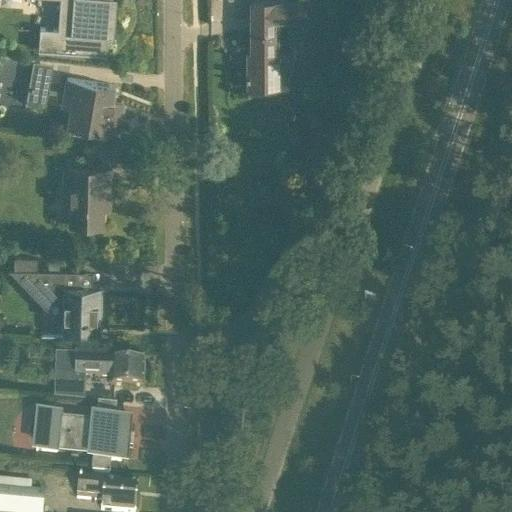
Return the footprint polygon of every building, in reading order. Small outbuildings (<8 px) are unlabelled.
[(40,26),(39,46),(107,51),(109,34),(113,35),(115,0),(72,0),(70,28),(59,27),(40,26)] [(41,0),(39,16),(54,18),(56,0),(41,0)] [(279,86),(279,70),(293,70),(294,51),(274,51),(275,19),(305,19),(305,1),(251,1),(251,64),(247,64),(247,72),(246,72),(246,77),(247,77),(247,86),(279,86)] [(65,72),(92,77),(94,67),(66,63),(65,72)] [(51,73),(31,70),(26,99),(46,102),(51,73)] [(67,76),(63,103),(71,104),(69,119),(67,128),(105,135),(107,126),(118,128),(121,112),(112,111),(112,108),(110,108),(114,84),(67,76)] [(110,167),(66,166),(65,186),(72,187),(71,223),(102,223),(103,199),(110,199),(110,167)] [(290,196),(293,181),(285,179),(282,195),(290,196)] [(15,257),(15,268),(29,268),(29,277),(29,286),(43,300),(61,301),(61,323),(61,335),(67,335),(108,336),(108,335),(100,335),(101,287),(92,286),(85,286),(85,272),(85,270),(39,269),(39,257),(15,257)] [(48,261),(48,269),(59,269),(59,261),(48,261)] [(143,390),(144,366),(75,363),(75,379),(111,380),(111,389),(143,390)] [(29,436),(29,437),(29,438),(29,439),(29,440),(30,440),(30,441),(30,442),(30,443),(31,443),(31,444),(32,444),(32,445),(31,456),(57,459),(57,455),(58,447),(94,450),(92,464),(91,474),(110,476),(111,466),(128,467),(130,450),(134,450),(135,438),(131,438),(133,421),(115,419),(115,422),(96,420),(95,431),(60,427),(60,419),(61,416),(35,414),(34,424),(34,425),(33,425),(33,426),(32,426),(32,427),(31,427),(31,428),(31,429),(30,429),(30,430),(30,431),(30,432),(29,436)] [(0,511),(42,511),(45,495),(30,493),(31,482),(0,479),(0,511)] [(102,503),(101,511),(104,511),(136,511),(138,511),(139,504),(136,502),(137,489),(119,487),(119,483),(78,479),(76,500),(102,503)]
